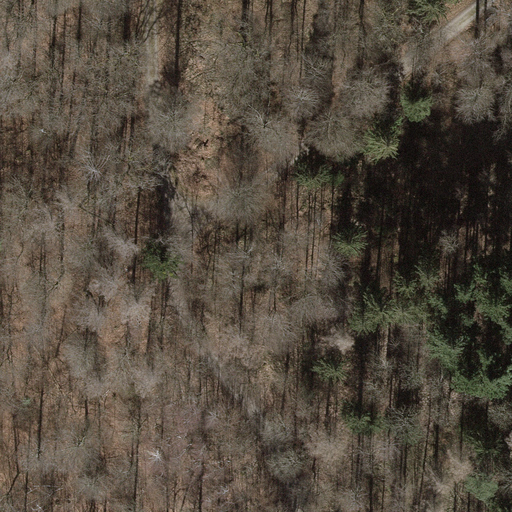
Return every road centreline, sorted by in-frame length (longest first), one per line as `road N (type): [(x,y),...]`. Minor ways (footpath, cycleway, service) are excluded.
road 1 (track): [(174,257),(220,211),(487,0)]
road 2 (track): [(166,196),(183,296),(199,338),(267,418),(302,511)]
road 3 (track): [(152,0),(166,196),(220,211)]
